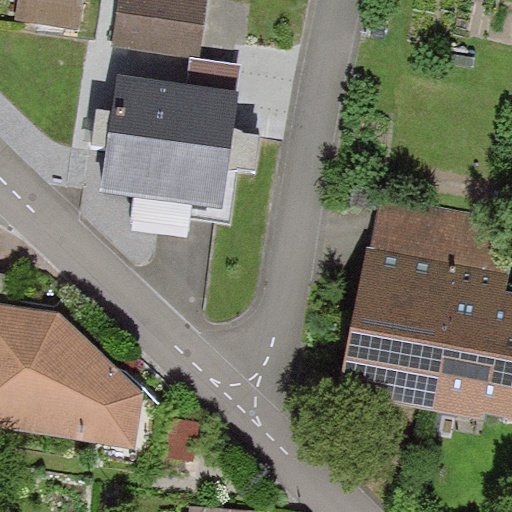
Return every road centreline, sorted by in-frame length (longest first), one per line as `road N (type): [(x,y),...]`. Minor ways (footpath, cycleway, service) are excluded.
road 1 (residential): [(236,402),(274,342),(344,0)]
road 2 (unclassified): [(0,189),(236,402)]
road 3 (unclassified): [(236,402),(342,511)]
